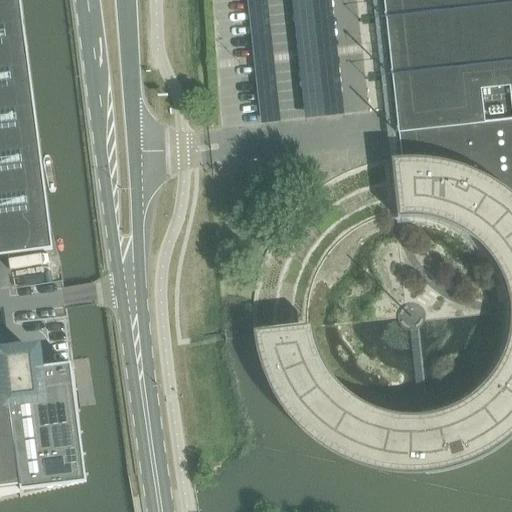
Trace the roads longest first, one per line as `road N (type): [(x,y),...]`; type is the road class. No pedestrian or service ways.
road 1 (primary): [(80,0),(109,254),(126,293)]
road 2 (primary): [(126,293),(138,251),(124,0)]
road 3 (primary): [(126,293),(153,475)]
